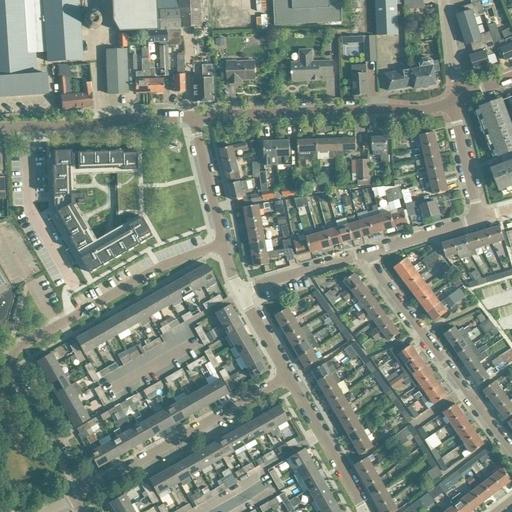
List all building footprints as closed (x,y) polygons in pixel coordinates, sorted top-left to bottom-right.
[(36,74),(31,0),(0,0),(0,94),(1,95),(12,94),(12,95),(13,95),(13,94),(24,93),(24,94),(24,93),(35,92),(35,93),(36,93),(36,92),(47,92),(46,74),(36,74)] [(79,25),(77,0),(44,0),(48,62),(82,60),(79,25)] [(110,0),(112,20),(118,32),(157,30),(155,0),(110,0)] [(179,9),(178,0),(155,0),(157,30),(166,30),(180,29),(180,27),(179,9)] [(178,0),(179,9),(180,27),(201,26),(199,0),(178,0)] [(225,0),(226,11),(218,11),(218,26),(247,25),(247,10),(240,11),(239,0),(225,0)] [(273,0),(275,25),(342,22),(340,0),(273,0)] [(375,0),(377,36),(398,35),(397,5),(403,5),(402,0),(375,0)] [(457,15),(462,30),(477,25),(475,18),(485,15),(480,1),(461,7),(462,8),(464,7),(465,12),(459,14),(457,15)] [(260,7),(249,8),(250,24),(260,23),(260,7)] [(95,8),(94,8),(92,8),(91,8),(89,9),(88,9),(86,10),(85,11),(84,12),(83,13),(82,15),(82,16),(81,17),(81,19),(81,20),(82,22),(82,23),(83,25),(84,26),(85,27),(86,28),(87,29),(89,30),(90,30),(92,30),(93,30),(95,30),(96,29),(98,29),(99,28),(100,27),(101,26),(102,24),(103,23),(103,22),(103,20),(103,18),(103,17),(103,15),(102,14),(101,13),(100,11),(99,10),(98,10),(97,9),(95,8)] [(491,25),(488,26),(490,31),(494,42),(494,43),(501,41),(496,23),(491,25)] [(480,34),(477,25),(462,30),(466,42),(467,44),(469,44),(470,43),(472,49),(494,42),(490,31),(480,34)] [(511,33),(510,28),(502,32),(505,40),(508,45),(501,49),(506,61),(511,57),(511,33)] [(167,45),(180,45),(180,29),(166,30),(157,30),(146,31),(147,43),(158,42),(160,76),(168,76),(167,45)] [(261,33),(259,35),(259,39),(262,41),(265,41),(268,38),(268,35),(265,32),(261,33)] [(126,47),(125,34),(118,34),(118,47),(126,47)] [(375,36),(364,36),(365,49),(375,49),(375,36)] [(494,43),(494,42),(472,49),(474,55),(473,55),(470,56),(471,58),(474,69),(475,71),(477,70),(478,70),(490,66),(487,56),(497,53),(494,43)] [(108,94),(128,93),(126,49),(106,50),(108,94)] [(332,61),(314,62),(313,49),(299,50),(300,62),(292,62),(292,71),(291,71),(291,74),(292,74),(292,78),(311,77),(311,79),(320,79),(319,75),(333,75),(332,61)] [(177,74),(173,74),(173,92),(178,92),(179,92),(180,93),(182,93),(183,92),(184,91),(185,91),(184,55),(176,55),(177,74)] [(128,56),(128,69),(136,69),(135,56),(128,56)] [(149,93),(148,62),(147,58),(141,59),(141,71),(135,71),(135,93),(149,93)] [(418,68),(411,69),(414,87),(414,89),(437,85),(435,72),(440,71),(438,61),(433,62),(433,61),(429,58),(423,59),(420,63),(417,64),(418,68)] [(236,61),(227,61),(228,80),(229,84),(237,83),(237,80),(255,79),(255,62),(236,62),(236,61)] [(153,62),(148,62),(149,93),(163,92),(163,79),(154,79),(154,68),(153,68),(153,62)] [(62,110),(93,106),(90,82),(86,83),(86,80),(82,81),(83,93),(72,94),(70,76),(64,77),(63,65),(57,65),(62,110)] [(213,102),(212,78),(212,65),(201,65),(202,78),(192,78),(193,102),(213,102)] [(352,74),(354,96),(368,95),(366,65),(359,65),(359,73),(352,74)] [(414,87),(411,69),(385,74),(388,91),(414,87)] [(511,120),(511,121),(505,106),(503,100),(478,109),(481,115),(478,117),(490,151),(494,150),(496,156),(511,149),(511,160),(499,165),(493,168),(502,192),(508,190),(509,193),(511,191),(511,120)] [(420,135),(423,147),(437,144),(435,132),(420,135)] [(369,150),(369,160),(370,164),(380,164),(379,160),(376,160),(375,150),(381,150),(382,167),(388,166),(388,163),(389,163),(389,155),(387,155),(386,137),(372,137),(373,150),(369,150)] [(356,138),(336,139),(337,151),(337,159),(344,159),(344,151),(356,150),(356,138)] [(336,139),(317,140),(318,157),(325,156),(325,151),(337,151),(336,139)] [(317,140),(298,140),(299,161),(318,160),(318,157),(317,140)] [(278,165),(277,141),(264,142),(265,169),(271,169),(271,165),(278,165)] [(290,141),(277,141),(278,165),(285,165),(285,168),(290,167),(290,165),(293,165),(292,149),(290,149),(290,141)] [(220,149),(223,162),(236,159),(234,151),(253,147),(252,142),(220,149)] [(440,156),(437,144),(423,147),(425,159),(440,156)] [(71,150),(51,151),(51,153),(53,153),(53,156),(53,159),(52,159),(52,167),(54,167),(54,171),(54,173),(52,173),(53,182),(54,181),(54,186),(54,187),(53,187),(53,196),(55,196),(55,209),(55,210),(54,210),(54,211),(55,214),(57,213),(60,218),(58,219),(62,226),(64,225),(67,230),(65,231),(69,239),(71,238),(74,243),(72,244),(77,251),(93,241),(73,206),(75,204),(78,204),(81,204),(83,204),(83,194),(82,193),(75,194),(72,194),(71,154),(71,153),(71,150)] [(85,152),(77,153),(78,172),(79,172),(121,170),(132,170),(136,170),(137,170),(136,150),(134,150),(129,151),(120,151),(114,151),(106,151),(106,153),(100,153),(100,152),(91,152),(91,154),(85,154),(85,152)] [(443,167),(440,156),(425,159),(420,160),(416,161),(417,166),(426,164),(428,171),(443,167)] [(241,179),(236,159),(223,162),(228,182),(241,179)] [(370,185),(370,164),(369,160),(356,160),(358,186),(370,185)] [(446,179),(443,167),(428,171),(429,177),(420,179),(421,184),(426,183),(431,182),(446,179)] [(266,172),(260,173),(260,177),(262,200),(280,197),(279,189),(268,191),(266,172)] [(137,173),(116,173),(118,216),(140,215),(138,212),(137,173)] [(339,177),(328,177),(329,188),(339,188),(339,177)] [(448,191),(446,179),(431,182),(433,194),(448,191)] [(232,200),(246,196),(245,191),(250,189),(247,180),(228,185),(232,200)] [(319,184),(319,180),(312,180),(312,184),(308,184),(308,190),(319,190),(319,184)] [(278,182),(279,189),(280,197),(296,195),(295,187),(282,189),(280,181),(278,182)] [(406,203),(412,201),(410,193),(404,195),(406,203)] [(251,196),(252,202),(262,201),(262,200),(261,194),(251,196)] [(326,194),(318,196),(320,204),(328,202),(326,194)] [(349,196),(342,198),(341,198),(344,208),(352,206),(349,196)] [(318,197),(311,199),(313,207),(320,205),(318,197)] [(437,207),(438,207),(437,202),(436,203),(435,201),(434,201),(433,197),(421,201),(420,200),(413,202),(412,202),(405,204),(409,217),(416,215),(414,208),(421,206),(424,219),(439,214),(437,207)] [(244,207),(246,219),(261,217),(259,204),(244,207)] [(398,213),(392,215),(395,227),(408,223),(403,209),(398,211),(398,213)] [(395,227),(392,215),(391,212),(380,215),(384,230),(395,227)] [(384,230),(380,215),(369,218),(374,233),(384,230)] [(78,253),(78,254),(85,266),(88,271),(88,273),(90,272),(95,269),(102,265),(101,263),(106,260),(107,262),(115,257),(114,256),(119,253),(120,254),(127,250),(126,249),(131,246),(132,247),(140,243),(139,242),(144,239),(145,240),(152,236),(141,217),(140,218),(127,225),(125,227),(122,228),(78,253)] [(263,228),(261,217),(246,219),(248,231),(263,228)] [(287,224),(286,217),(278,218),(279,225),(287,224)] [(374,233),(369,218),(359,222),(363,237),(374,233)] [(363,237),(359,222),(348,225),(353,240),(363,237)] [(353,240),(348,225),(338,228),(342,243),(353,240)] [(500,226),(488,229),(492,243),(504,240),(500,226)] [(265,240),(263,228),(248,231),(250,243),(265,240)] [(342,243),(338,228),(327,231),(332,246),(342,243)] [(492,243),(488,229),(477,233),(481,247),(492,243)] [(332,246),(327,231),(317,234),(321,249),(332,246)] [(481,247),(477,233),(465,236),(470,253),(472,256),(477,255),(475,249),(481,247)] [(321,249),(317,234),(306,237),(311,252),(321,249)] [(470,253),(465,236),(454,240),(458,254),(459,256),(461,259),(472,256),(470,253)] [(311,252),(306,237),(307,240),(300,242),(299,240),(294,242),(298,256),(311,252)] [(267,252),(265,240),(250,243),(252,255),(267,252)] [(283,241),(285,249),(292,248),(291,240),(283,241)] [(458,254),(454,240),(442,243),(446,257),(458,254)] [(285,250),(288,261),(295,259),(292,248),(285,250)] [(267,252),(252,255),(254,267),(269,264),(269,259),(278,257),(277,250),(267,252)] [(423,261),(428,268),(441,258),(436,252),(423,261)] [(413,267),(407,258),(394,267),(401,277),(413,267)] [(216,283),(212,276),(206,265),(203,266),(195,271),(203,285),(205,289),(216,283)] [(0,324),(3,326),(6,327),(10,328),(10,327),(4,325),(5,321),(7,321),(14,295),(13,295),(10,290),(13,288),(0,266),(0,324)] [(408,285),(420,276),(413,267),(401,277),(408,285)] [(471,274),(475,281),(477,286),(487,283),(485,278),(482,279),(477,270),(471,274)] [(203,285),(195,271),(184,277),(192,291),(203,285)] [(497,280),(495,275),(493,271),(489,273),(491,276),(485,278),(487,283),(497,280)] [(345,281),(352,291),(362,284),(355,273),(345,281)] [(414,294),(427,285),(420,276),(408,285),(414,294)] [(192,291),(184,277),(173,283),(181,297),(192,291)] [(457,277),(451,283),(453,286),(456,287),(461,283),(457,277)] [(181,297),(173,283),(162,290),(170,303),(181,297)] [(370,293),(362,284),(352,291),(360,301),(370,293)] [(421,303),(434,294),(427,285),(414,294),(421,303)] [(459,289),(440,303),(428,312),(434,321),(447,312),(444,308),(448,304),(450,308),(465,297),(459,289)] [(170,303),(162,290),(152,296),(160,309),(170,303)] [(311,301),(315,307),(324,300),(323,298),(317,290),(313,293),(316,297),(311,301)] [(333,306),(344,298),(349,294),(346,291),(341,294),(336,298),(331,290),(324,295),(333,306)] [(377,303),(370,293),(360,301),(367,311),(377,303)] [(428,312),(440,303),(434,294),(421,303),(428,312)] [(219,295),(211,299),(214,305),(222,300),(219,295)] [(160,309),(152,296),(141,302),(149,315),(160,309)] [(214,305),(211,299),(202,304),(205,310),(214,305)] [(331,309),(324,300),(315,307),(295,318),(297,322),(317,310),(318,312),(324,308),(327,312),(331,309)] [(149,315),(141,302),(130,308),(141,326),(149,321),(147,317),(149,315)] [(385,313),(377,303),(367,311),(374,321),(385,313)] [(230,307),(229,305),(215,313),(216,315),(216,314),(222,324),(235,316),(230,307)] [(197,307),(189,312),(192,317),(201,312),(197,307)] [(282,325),(295,318),(289,307),(275,315),(278,320),(278,319),(282,325)] [(141,326),(130,308),(119,314),(130,332),(141,326)] [(327,312),(334,322),(338,319),(331,309),(327,312)] [(192,317),(189,312),(181,317),(184,322),(192,317)] [(382,331),(392,323),(385,313),(374,321),(382,331)] [(130,332),(119,314),(109,320),(119,339),(130,332)] [(241,327),(235,316),(222,324),(228,335),(241,327)] [(172,317),(166,321),(167,324),(171,329),(179,325),(176,319),(174,320),(172,317)] [(288,336),(301,328),(295,318),(282,325),(281,326),(284,330),(288,336)] [(345,329),(338,319),(334,322),(341,332),(345,329)] [(119,339),(109,320),(98,326),(106,340),(114,335),(117,340),(119,339)] [(171,329),(167,324),(166,321),(160,324),(162,327),(159,329),(162,334),(171,329)] [(491,322),(482,328),(487,335),(491,332),(496,329),(491,322)] [(400,333),(392,323),(382,331),(389,341),(400,333)] [(106,340),(98,326),(87,333),(95,346),(106,340)] [(194,329),(199,337),(204,334),(200,326),(194,329)] [(247,338),(241,327),(228,335),(234,346),(247,338)] [(450,342),(451,344),(466,334),(466,335),(471,331),(468,327),(464,330),(463,329),(458,332),(455,327),(444,334),(448,340),(449,340),(450,342)] [(294,346),(307,339),(301,328),(288,336),(287,336),(290,341),(290,340),(294,346)] [(500,333),(497,328),(496,329),(491,332),(494,336),(500,333)] [(352,338),(345,329),(341,332),(348,341),(352,338)] [(95,346),(87,333),(78,338),(76,339),(84,353),(86,352),(85,352),(95,346)] [(209,342),(204,334),(199,337),(204,346),(209,342)] [(473,344),(466,335),(466,334),(451,344),(453,346),(454,348),(458,354),(473,344)] [(313,349),(319,345),(313,335),(307,339),(294,346),(293,346),(296,351),(300,357),(313,349)] [(158,338),(150,343),(153,348),(161,343),(158,338)] [(247,338),(234,346),(240,356),(254,349),(247,338)] [(472,374),(487,364),(483,359),(488,355),(489,357),(495,352),(498,356),(511,348),(504,338),(488,350),(488,349),(465,364),(467,366),(466,366),(467,367),(467,366),(468,368),(468,369),(472,374)] [(153,348),(150,343),(148,339),(144,341),(146,345),(142,347),(145,353),(153,348)] [(351,344),(358,354),(362,351),(355,341),(351,344)] [(413,346),(412,347),(408,341),(395,347),(399,354),(406,364),(419,355),(414,349),(414,348),(414,349),(413,347),(413,346)] [(70,346),(74,354),(80,351),(75,343),(70,346)] [(364,347),(368,355),(380,350),(376,343),(368,348),(366,345),(364,347)] [(465,364),(488,349),(485,345),(477,350),(473,344),(458,354),(462,360),(462,361),(463,360),(464,362),(463,362),(464,363),(465,364)] [(134,346),(126,351),(128,355),(131,360),(140,356),(137,350),(134,346)] [(511,361),(511,349),(511,348),(498,356),(499,356),(492,361),(496,367),(493,369),(492,367),(486,372),(483,367),(487,365),(487,364),(472,374),(476,380),(476,381),(477,381),(478,382),(478,383),(479,385),(506,366),(505,366),(511,361)] [(204,352),(209,360),(214,357),(209,349),(204,352)] [(260,359),(254,349),(240,356),(246,367),(260,359)] [(319,360),(313,349),(300,357),(299,357),(302,361),(306,367),(305,367),(306,368),(319,360)] [(84,360),(80,351),(74,354),(79,363),(84,360)] [(131,360),(128,355),(126,351),(118,356),(123,365),(131,360)] [(369,361),(362,351),(358,354),(365,364),(369,361)] [(52,356),(51,353),(37,361),(38,364),(43,372),(57,364),(52,356)] [(419,355),(406,364),(401,368),(405,373),(401,376),(394,381),(390,375),(386,378),(393,389),(404,381),(409,377),(413,374),(426,365),(425,364),(425,363),(424,364),(423,362),(423,361),(423,362),(419,355)] [(110,373),(120,367),(115,357),(104,363),(107,367),(110,373)] [(203,357),(195,361),(199,370),(200,369),(198,367),(206,362),(203,357)] [(219,366),(214,357),(209,360),(213,369),(219,366)] [(266,370),(265,368),(260,359),(246,367),(251,376),(252,378),(266,370)] [(199,370),(195,361),(186,366),(189,372),(194,369),(195,372),(199,370)] [(376,371),(369,361),(365,364),(372,374),(376,371)] [(84,366),(89,375),(94,372),(90,363),(84,366)] [(332,374),(326,363),(312,371),(315,375),(318,381),(332,374)] [(63,375),(57,364),(43,372),(49,383),(63,375)] [(427,367),(426,365),(413,374),(420,384),(433,375),(428,369),(428,368),(428,369),(427,367),(427,366),(427,367)] [(110,373),(107,367),(98,372),(101,377),(110,373)] [(181,369),(173,374),(176,379),(185,374),(181,369)] [(219,372),(224,380),(229,377),(224,369),(219,372)] [(383,380),(376,371),(372,374),(379,383),(383,380)] [(99,380),(94,372),(89,375),(94,383),(99,380)] [(176,379),(173,374),(165,378),(168,384),(176,379)] [(234,374),(229,377),(224,380),(228,389),(234,386),(231,382),(237,378),(234,374)] [(324,391),(338,384),(332,374),(318,381),(321,386),(324,391)] [(56,394),(69,386),(63,375),(49,383),(56,394)] [(437,382),(433,375),(420,384),(427,394),(440,385),(439,384),(439,383),(439,384),(437,382),(438,382),(437,381),(437,382)] [(404,381),(408,386),(412,383),(409,377),(404,381)] [(219,379),(217,380),(217,381),(208,385),(216,399),(226,393),(227,393),(219,379)] [(390,390),(383,380),(379,383),(386,393),(390,390)] [(160,381),(152,386),(155,391),(157,396),(158,396),(155,391),(163,386),(160,381)] [(483,390),(491,400),(502,391),(495,381),(483,390)] [(75,382),(69,386),(56,394),(62,404),(75,397),(82,393),(75,382)] [(344,395),(338,384),(324,391),(324,392),(327,396),(331,402),(344,395)] [(216,399),(208,385),(198,391),(205,405),(216,399)] [(441,386),(440,385),(427,394),(434,404),(447,395),(442,389),(443,389),(442,388),(442,389),(441,387),(441,386)] [(94,389),(99,398),(104,395),(99,386),(94,389)] [(157,396),(155,391),(152,386),(143,391),(149,401),(157,396)] [(398,400),(390,390),(386,393),(389,397),(386,400),(390,405),(393,402),(394,403),(398,400)] [(205,405),(198,391),(187,398),(195,411),(205,405)] [(498,409),(510,400),(511,398),(511,397),(511,395),(508,398),(502,391),(491,400),(498,409)] [(414,396),(418,401),(423,397),(419,392),(414,396)] [(138,393),(130,398),(137,410),(135,407),(139,404),(138,401),(142,399),(138,393)] [(109,403),(104,395),(99,398),(103,406),(109,403)] [(350,405),(344,395),(331,402),(330,402),(333,407),(333,406),(337,412),(350,405)] [(68,415),(82,407),(75,397),(62,404),(68,415)] [(427,402),(423,397),(418,401),(422,406),(427,402)] [(137,410),(130,398),(119,404),(126,416),(137,410)] [(195,411),(187,398),(176,404),(184,417),(195,411)] [(511,398),(510,400),(498,409),(506,419),(511,414),(511,398)] [(405,409),(398,400),(394,403),(401,412),(405,409)] [(119,404),(108,410),(112,416),(122,410),(119,404)] [(176,404),(165,410),(173,423),(184,417),(176,404)] [(443,412),(451,423),(463,414),(456,404),(443,412)] [(342,423),(356,415),(350,405),(337,412),(336,412),(339,417),(342,423)] [(287,420),(279,406),(276,407),(276,408),(268,412),(276,426),(284,421),(287,420)] [(88,418),(87,416),(86,416),(82,407),(68,415),(73,424),(74,426),(88,418)] [(412,419),(405,409),(401,412),(408,422),(412,419)] [(112,416),(108,410),(100,415),(103,421),(112,416)] [(173,423),(165,410),(155,416),(162,430),(173,423)] [(276,426),(268,412),(257,418),(265,432),(266,434),(270,432),(272,437),(275,435),(277,439),(282,436),(276,426)] [(457,433),(470,424),(463,414),(451,423),(455,429),(457,433)] [(348,433),(362,426),(356,415),(342,423),(345,427),(348,433)] [(141,442),(151,436),(144,422),(140,416),(136,419),(139,425),(133,428),(141,442)] [(151,436),(162,430),(155,416),(144,422),(151,436)] [(95,418),(87,422),(90,428),(98,423),(95,418)] [(265,432),(257,418),(246,425),(254,438),(265,432),(266,434),(265,432)] [(90,428),(87,422),(76,429),(79,433),(77,434),(80,439),(81,440),(93,433),(90,428)] [(413,437),(418,434),(411,424),(407,427),(395,435),(403,446),(414,437),(413,437)] [(464,443),(477,434),(470,424),(457,433),(464,443)] [(254,438),(246,425),(235,431),(243,444),(254,438)] [(354,443),(367,436),(362,426),(348,433),(351,438),(354,443)] [(418,429),(425,440),(429,438),(422,427),(418,429)] [(130,448),(141,442),(133,428),(122,434),(130,448)] [(243,444),(235,431),(225,437),(232,451),(243,444)] [(119,454),(130,448),(122,434),(111,441),(119,454)] [(424,444),(418,434),(413,437),(414,437),(420,447),(424,444)] [(484,444),(477,434),(464,443),(469,449),(462,453),(465,458),(471,453),(484,444)] [(367,436),(354,443),(354,444),(357,448),(360,454),(360,455),(374,447),(367,436)] [(232,451),(225,437),(214,443),(222,457),(232,451)] [(294,438),(285,443),(288,449),(297,444),(294,438)] [(435,448),(429,438),(425,440),(432,451),(435,448)] [(108,460),(119,454),(111,441),(101,447),(108,460)] [(222,457),(214,443),(203,449),(211,463),(222,457)] [(288,449),(285,443),(277,448),(280,453),(288,449)] [(430,455),(424,444),(420,447),(426,457),(430,455)] [(100,465),(108,460),(101,447),(92,452),(92,451),(90,453),(98,467),(100,465)] [(441,459),(435,448),(432,451),(438,461),(441,459)] [(487,448),(478,456),(480,459),(490,452),(487,448)] [(211,463),(203,449),(192,455),(200,469),(211,463)] [(305,452),(304,449),(290,457),(290,459),(291,459),(296,468),(310,460),(305,452)] [(272,451),(264,456),(267,461),(275,456),(272,451)] [(361,475),(379,465),(373,454),(368,457),(355,465),(357,469),(358,469),(361,475)] [(200,469),(192,455),(182,462),(189,475),(200,469)] [(267,461),(264,456),(255,460),(259,466),(267,461)] [(470,466),(480,459),(478,456),(468,463),(470,466)] [(448,469),(441,459),(438,461),(444,472),(448,469)] [(316,471),(310,460),(296,468),(302,479),(316,471)] [(189,475),(182,462),(171,468),(179,481),(189,475)] [(251,463),(242,468),(246,473),(254,468),(251,463)] [(470,466),(468,463),(458,470),(464,479),(474,471),(470,466)] [(367,485),(380,478),(384,475),(379,465),(361,475),(363,480),(364,479),(367,485)] [(433,469),(429,471),(433,479),(442,474),(437,465),(435,466),(432,468),(433,469)] [(179,481),(171,468),(160,474),(168,487),(179,481)] [(246,473),(242,468),(234,473),(237,478),(246,473)] [(511,480),(502,468),(493,475),(502,488),(511,480)] [(269,473),(273,481),(279,478),(274,470),(269,473)] [(464,479),(458,470),(448,478),(455,486),(464,479)] [(322,482),(316,471),(302,479),(308,490),(322,482)] [(220,479),(223,484),(226,489),(237,483),(231,473),(220,479)] [(168,487),(160,474),(150,480),(149,480),(157,494),(159,493),(158,493),(168,487)] [(502,488),(493,475),(483,483),(492,495),(502,488)] [(471,476),(466,480),(471,486),(476,482),(471,476)] [(284,486),(279,478),(273,481),(278,489),(284,486)] [(386,489),(380,478),(367,485),(366,486),(369,490),(370,490),(373,496),(386,489)] [(141,485),(147,496),(153,493),(147,482),(141,485)] [(328,493),(322,482),(308,490),(315,500),(328,493)] [(492,495),(483,483),(473,490),(483,503),(492,495)] [(226,489),(223,484),(215,489),(218,494),(226,489)] [(444,492),(445,493),(439,485),(429,492),(434,499),(444,492)] [(207,487),(199,492),(205,502),(213,497),(207,487)] [(379,506),(392,499),(386,489),(373,496),(372,496),(375,501),(376,500),(379,506)] [(483,503),(473,490),(464,498),(473,510),(483,503)] [(205,502),(199,492),(191,496),(196,507),(205,502)] [(434,500),(434,499),(429,492),(419,500),(426,508),(435,501),(434,500)] [(158,501),(153,493),(147,496),(152,504),(158,501)] [(278,496),(283,504),(288,501),(284,493),(278,496)] [(334,503),(328,493),(315,500),(321,511),(334,503)] [(125,497),(124,494),(110,502),(111,505),(112,505),(115,511),(118,511),(130,506),(125,497)] [(276,498),(267,502),(270,508),(271,507),(273,511),(278,508),(277,504),(279,503),(276,498)] [(459,511),(470,511),(473,510),(464,498),(454,505),(459,511)] [(393,511),(398,510),(392,499),(379,506),(378,507),(381,511),(382,511),(393,511)] [(426,508),(419,500),(410,507),(412,511),(422,503),(426,508)] [(288,511),(293,509),(288,501),(283,504),(287,511),(288,511)] [(262,511),(270,508),(267,502),(259,507),(261,511),(262,511)] [(339,511),(334,503),(321,511),(339,511)]
